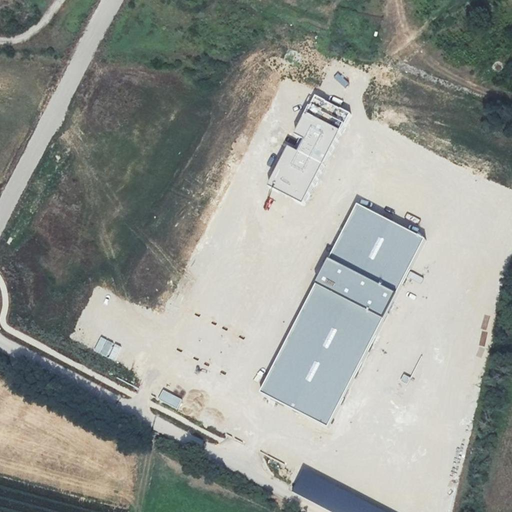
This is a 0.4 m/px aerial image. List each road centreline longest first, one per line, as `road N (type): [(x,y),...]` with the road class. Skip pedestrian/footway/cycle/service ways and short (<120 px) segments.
road 1 (unclassified): [(315,511),(0,340)]
road 2 (unclassified): [(0,225),(112,0)]
